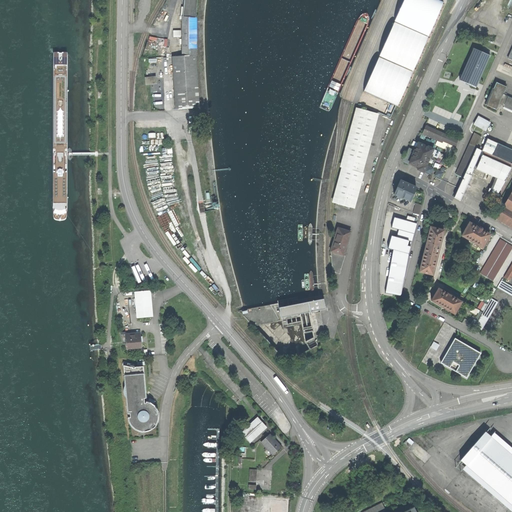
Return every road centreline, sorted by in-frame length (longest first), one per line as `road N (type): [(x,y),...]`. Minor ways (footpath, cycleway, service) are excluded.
road 1 (unclassified): [(217,320),(151,245),(124,184),(123,0)]
road 2 (residential): [(508,360),(410,297),(407,281),(432,190)]
road 3 (residential): [(395,358),(377,326),(370,282),(390,168)]
road 4 (residential): [(390,168),(463,0)]
road 5 (residential): [(134,451),(164,448),(172,379),(217,320)]
road 6 (unclassified): [(308,434),(217,320)]
